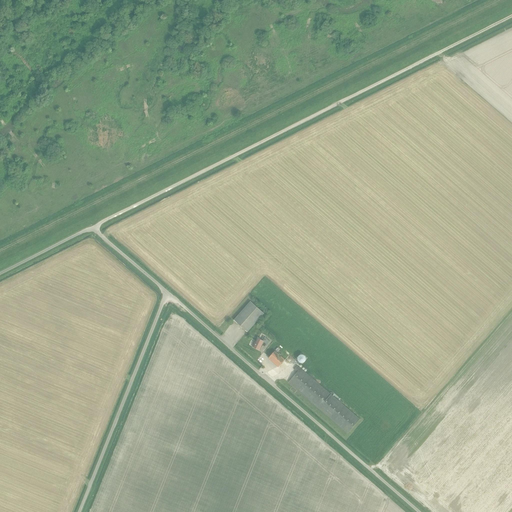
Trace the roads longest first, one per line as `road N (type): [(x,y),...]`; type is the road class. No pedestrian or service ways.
road 1 (track): [(0,250),(495,0)]
road 2 (track): [(91,229),(511,16)]
road 3 (unclassified): [(419,511),(167,293)]
road 4 (unclassified): [(79,511),(167,293)]
